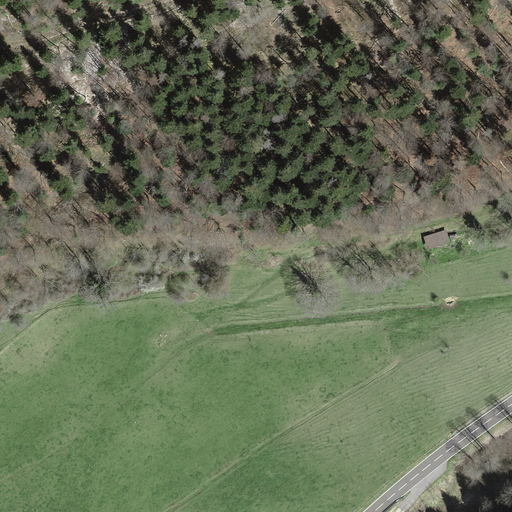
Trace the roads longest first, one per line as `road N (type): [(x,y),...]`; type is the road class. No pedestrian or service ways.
road 1 (track): [(511,201),(311,242),(175,232),(89,245),(0,277)]
road 2 (track): [(0,49),(169,0)]
road 3 (secondary): [(511,403),(373,511)]
